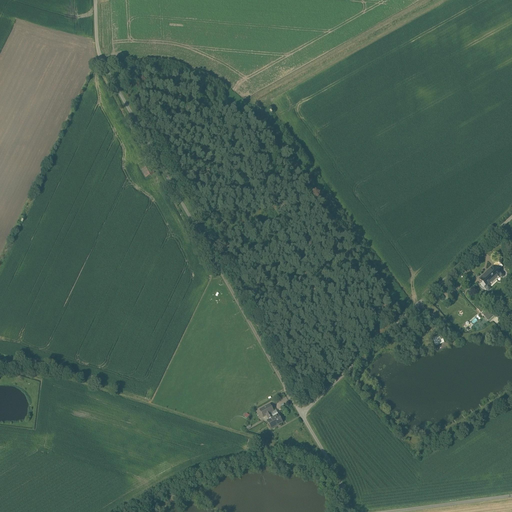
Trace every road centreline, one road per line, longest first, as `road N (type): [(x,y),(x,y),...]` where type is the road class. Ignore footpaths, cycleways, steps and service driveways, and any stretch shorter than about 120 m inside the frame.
road 1 (unclassified): [(301,413),(99,55),(95,0)]
road 2 (unclassified): [(301,413),(511,216)]
road 3 (unclassified): [(511,495),(383,511)]
